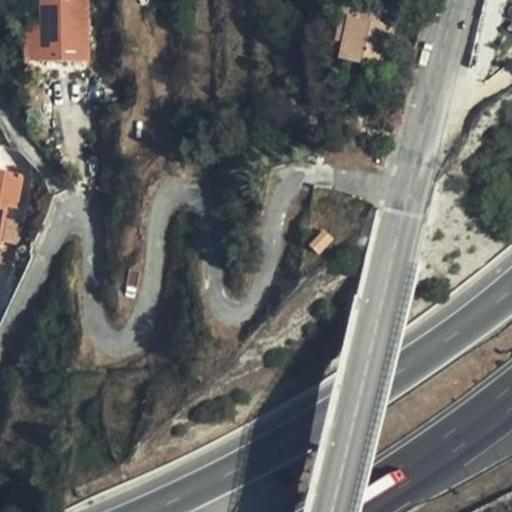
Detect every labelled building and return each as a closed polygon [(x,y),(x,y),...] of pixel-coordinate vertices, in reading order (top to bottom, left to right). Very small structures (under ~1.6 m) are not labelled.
[(36,0),(36,12),(34,50),(82,52),(84,0),(36,0)] [(393,38),(401,8),(379,2),(377,6),(350,0),(344,0),(335,37),(340,38),(335,59),(380,70),(388,37),(393,38)] [(34,50),(36,12),(22,11),(21,48),(34,50)] [(23,165),(0,158),(0,235),(5,237),(23,165)] [(302,256),(318,240),(310,231),(293,246),(302,256)]
